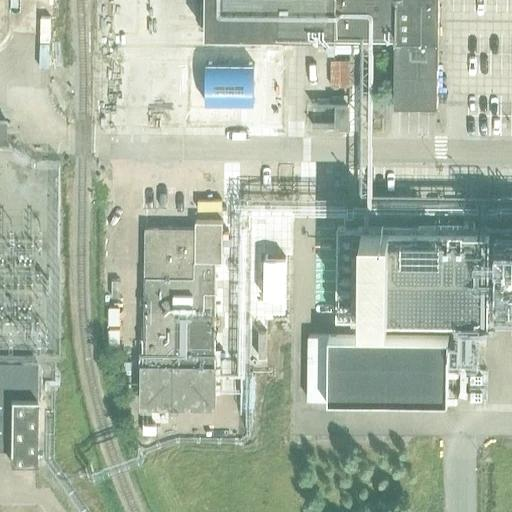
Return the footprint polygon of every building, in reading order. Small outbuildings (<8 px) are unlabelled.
[(29,0),(21,12),(45,29),(65,0),(29,0)] [(206,0),(206,34),(284,35),(284,32),(396,34),(394,102),(437,103),(438,61),(438,0),(206,0)] [(241,61),(191,61),(191,95),(241,95),(241,61)] [(354,128),(354,99),(314,98),(314,128),(354,128)] [(418,298),(421,192),(378,191),(376,282),(360,281),(360,275),(349,275),(349,267),(340,267),(340,308),(471,311),(471,300),(418,298)] [(195,226),(145,226),(144,309),(143,403),(213,404),(213,393),(219,393),(220,349),(213,349),(214,259),(222,259),(222,220),(195,220),(195,226)] [(492,301),(491,311),(508,313),(509,308),(511,308),(511,289),(510,303),(492,301)] [(268,365),(270,319),(249,318),(247,379),(248,379),(247,393),(263,394),(264,365),(268,365)] [(315,327),(313,398),(458,401),(459,336),(339,333),(339,328),(315,327)] [(238,342),(224,344),(225,356),(240,355),(238,342)] [(37,362),(0,361),(0,447),(10,448),(9,460),(35,461),(37,362)]
